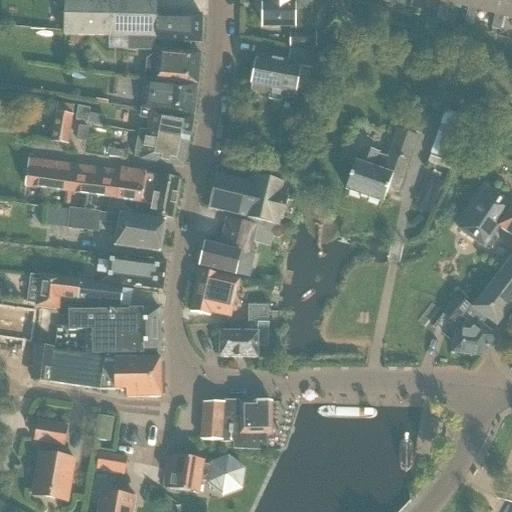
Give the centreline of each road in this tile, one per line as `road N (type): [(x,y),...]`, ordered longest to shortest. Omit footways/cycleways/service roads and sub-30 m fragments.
road 1 (tertiary): [(188,361),(176,293),(214,92),(221,0)]
road 2 (tertiary): [(483,387),(229,382),(188,361)]
road 3 (residential): [(188,361),(168,415),(30,392),(13,459),(0,472)]
road 4 (track): [(198,176),(38,150)]
road 5 (tertiary): [(421,511),(475,435),(483,387)]
